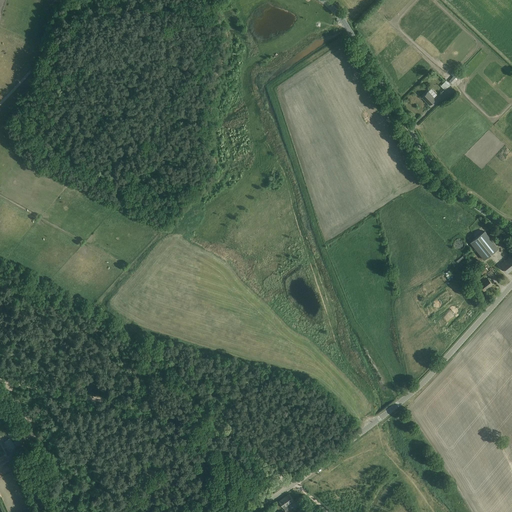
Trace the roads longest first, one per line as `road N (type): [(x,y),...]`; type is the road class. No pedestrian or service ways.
road 1 (track): [(0,374),(225,422),(320,511)]
road 2 (tertiary): [(253,511),(412,392),(511,283)]
road 3 (tertiary): [(511,233),(443,180),(322,0)]
road 4 (track): [(61,0),(36,61),(0,105)]
